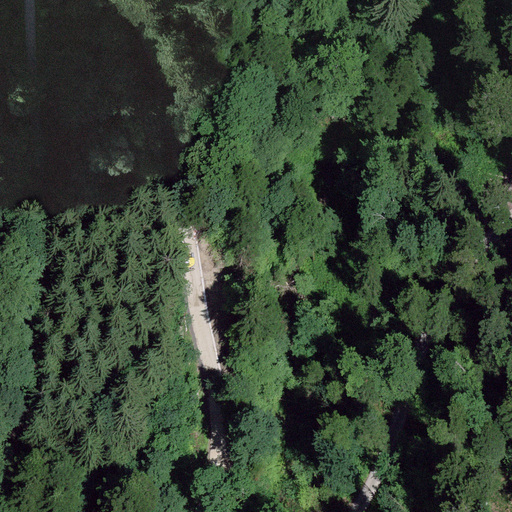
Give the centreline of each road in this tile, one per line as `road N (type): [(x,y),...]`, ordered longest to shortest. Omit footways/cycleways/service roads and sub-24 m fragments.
road 1 (unclassified): [(203,511),(217,462),(212,360),(185,235),(176,126),(129,0)]
road 2 (track): [(36,0),(49,215),(0,511)]
road 3 (unclassified): [(511,217),(457,267),(393,442),(357,511)]
road 4 (track): [(511,130),(496,50),(504,0)]
